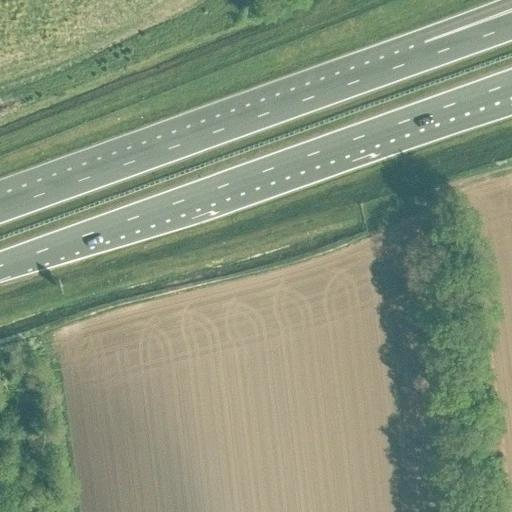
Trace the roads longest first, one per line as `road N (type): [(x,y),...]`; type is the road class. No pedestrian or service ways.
road 1 (trunk): [(0,264),(502,85)]
road 2 (trunk): [(430,55),(0,208)]
